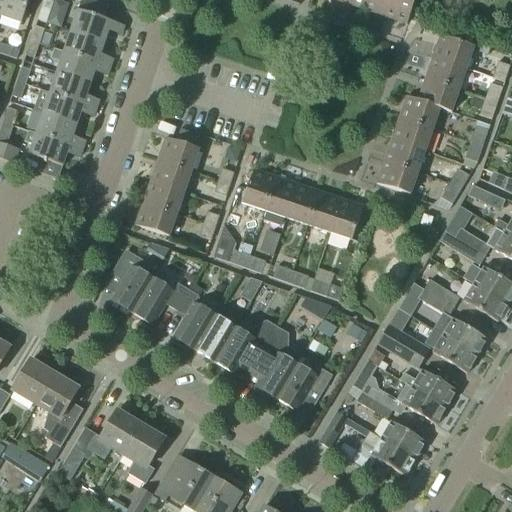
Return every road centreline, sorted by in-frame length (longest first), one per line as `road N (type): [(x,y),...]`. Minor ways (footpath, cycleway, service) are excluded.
road 1 (residential): [(371,511),(58,319),(168,0)]
road 2 (residential): [(435,511),(511,383)]
